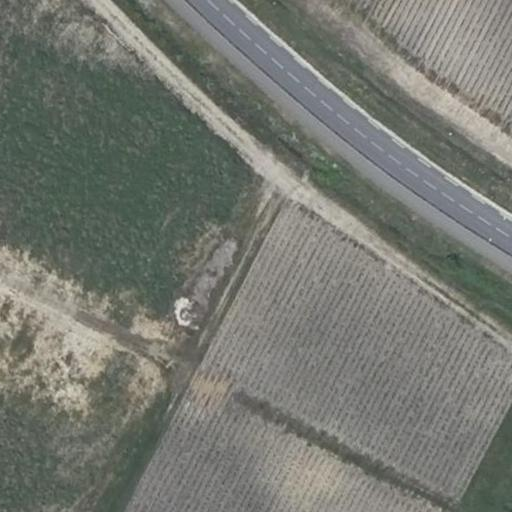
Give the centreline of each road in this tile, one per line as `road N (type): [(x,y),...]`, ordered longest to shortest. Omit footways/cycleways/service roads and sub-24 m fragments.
road 1 (track): [(108,0),(246,139),(511,343)]
road 2 (tertiary): [(511,241),(304,94),(208,0)]
